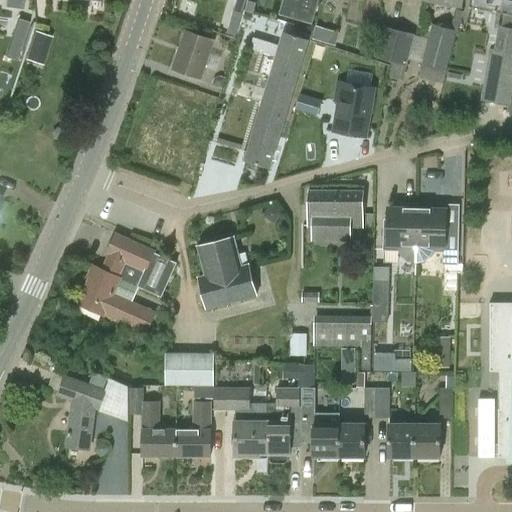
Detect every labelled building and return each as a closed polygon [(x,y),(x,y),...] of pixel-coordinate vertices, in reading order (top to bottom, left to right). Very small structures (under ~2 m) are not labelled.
[(5,0),(5,7),(23,9),(23,0),(5,0)] [(312,24),(319,0),(298,0),(293,19),(294,19),(295,17),(312,21),(311,24),(312,24)] [(423,0),(423,1),(464,8),(465,0),(423,0)] [(511,0),(472,0),(471,8),(504,15),(502,27),(511,28),(511,0)] [(255,4),(247,1),(244,12),(252,14),(255,4)] [(29,23),(18,19),(5,57),(17,61),(29,23)] [(314,38),(337,43),(340,30),(317,25),(314,38)] [(374,71),(389,76),(388,77),(402,80),(412,43),(415,34),(386,26),(374,71)] [(447,71),(457,32),(433,26),(423,65),(447,71)] [(499,27),(495,50),(511,52),(511,28),(502,27),(499,27)] [(32,40),(48,45),(51,37),(34,31),(32,40)] [(200,79),(213,41),(186,31),(174,69),(200,79)] [(308,40),(284,33),(247,161),(270,168),(308,40)] [(511,52),(495,50),(490,49),(486,74),(511,78),(511,52)] [(443,85),(447,71),(423,65),(419,78),(443,85)] [(334,131),(366,137),(374,89),(338,82),(335,100),(339,101),(334,131)] [(219,139),(216,154),(238,159),(241,144),(219,139)] [(308,227),(333,227),(336,227),(336,192),(309,192),(308,227)] [(333,227),(333,239),(349,239),(349,227),(363,227),(364,192),(336,192),(336,227),(333,227)] [(408,262),(416,264),(418,205),(402,205),(402,209),(389,209),(388,231),(385,231),(384,251),(399,251),(403,258),(408,262)] [(458,265),(459,228),(446,227),(446,211),(434,210),(434,206),(418,205),(416,264),(424,263),(430,258),(434,252),(444,253),(444,265),(458,265)] [(109,256),(102,272),(121,281),(162,299),(177,265),(154,255),(154,253),(116,236),(107,255),(109,256)] [(207,311),(258,297),(249,266),(242,268),(234,239),(199,248),(207,278),(199,280),(207,311)] [(389,322),(390,267),(374,267),(373,322),(389,322)] [(114,297),(121,281),(102,272),(97,270),(93,281),(88,279),(76,306),(105,319),(106,316),(146,334),(155,315),(114,297)] [(499,458),(511,457),(511,303),(489,303),(490,372),(500,372),(500,410),(498,410),(499,458)] [(315,316),(314,346),(362,347),(362,369),(371,369),(372,316),(315,316)] [(306,355),(306,335),(292,335),(292,355),(306,355)] [(450,336),(435,336),(434,367),(450,367),(450,336)] [(374,351),(374,369),(412,369),(412,358),(396,358),(396,351),(374,351)] [(165,355),(165,386),(214,386),(214,355),(165,355)] [(299,364),(299,378),(298,386),(313,387),(314,364),(299,364)] [(365,385),(379,385),(379,372),(365,372),(365,385)] [(72,401),(67,446),(91,449),(96,409),(103,392),(63,377),(57,395),(72,401)] [(130,387),(130,414),(143,414),(143,403),(143,387),(130,387)] [(314,458),(340,458),(340,424),(334,424),(334,415),(314,415),(314,388),(302,388),(301,391),(301,413),(301,419),(314,419),(314,458)] [(365,418),(377,419),(377,389),(365,389),(365,418)] [(390,389),(377,389),(377,419),(389,419),(390,389)] [(453,419),(453,389),(441,389),(440,419),(453,419)] [(261,453),(268,453),(269,424),(266,424),(266,406),(249,406),(249,391),(214,390),(214,412),(236,412),(235,457),(261,457),(261,453)] [(277,391),(277,406),(266,406),(266,424),(269,424),(268,453),(270,453),(270,460),(273,463),(285,463),(288,460),(288,456),(290,456),(291,413),(301,413),(301,391),(277,391)] [(480,456),(497,456),(497,397),(480,397),(480,456)] [(142,456),(175,457),(175,429),(158,429),(158,403),(143,403),(143,414),(142,456)] [(192,429),(175,429),(175,457),(209,457),(209,403),(192,403),(192,429)] [(366,425),(340,424),(340,458),(366,458),(366,425)] [(390,458),(415,458),(416,425),(390,425),(390,458)] [(440,458),(440,425),(416,425),(415,458),(440,458)]
